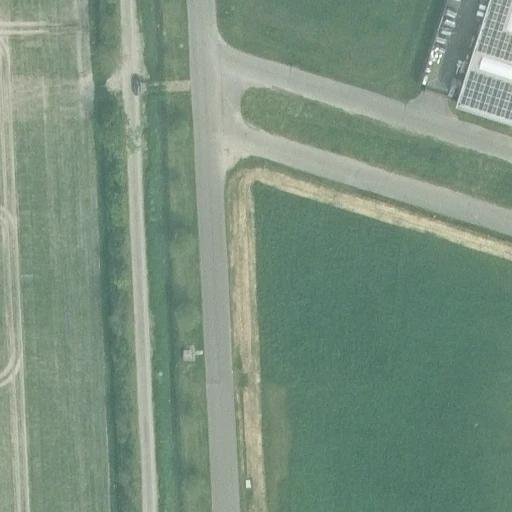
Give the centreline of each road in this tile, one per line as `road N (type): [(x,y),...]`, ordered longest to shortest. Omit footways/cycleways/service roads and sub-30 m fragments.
road 1 (unclassified): [(146,511),(122,0)]
road 2 (residential): [(228,511),(208,129)]
road 3 (residential): [(511,150),(230,62),(204,61)]
road 4 (residential): [(208,129),(511,223)]
